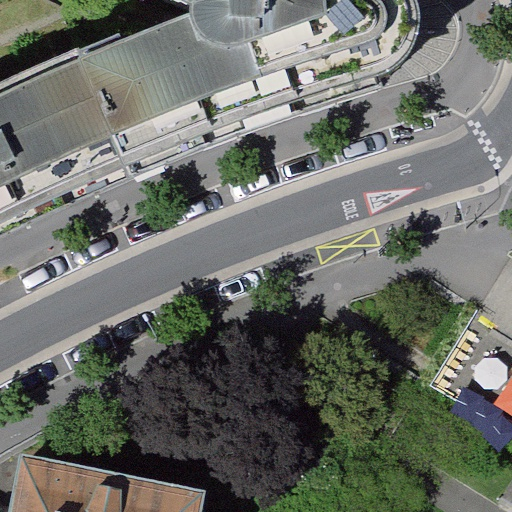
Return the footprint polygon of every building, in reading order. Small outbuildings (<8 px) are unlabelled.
[(84,66),(136,183),(211,151),(355,104),(386,93),(403,78),(415,53),(415,32),(411,14),(400,0),(141,0),(193,20),(84,66)] [(0,246),(76,208),(136,183),(84,66),(16,92),(0,99),(0,246)] [(511,377),(495,405),(511,415),(511,377)] [(511,511),(511,498),(391,426),(371,414),(310,511),(511,511)] [(215,511),(216,511),(36,475),(29,511),(215,511)]
